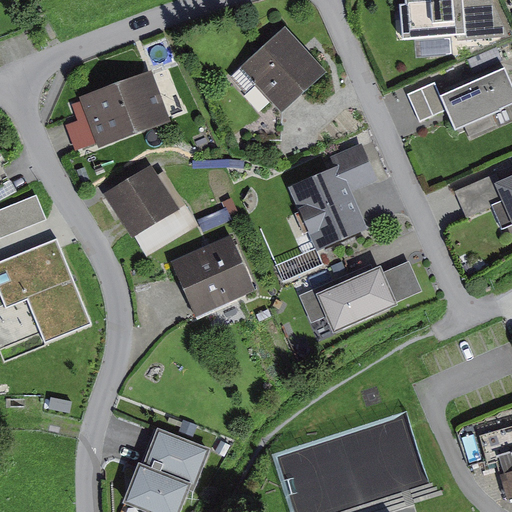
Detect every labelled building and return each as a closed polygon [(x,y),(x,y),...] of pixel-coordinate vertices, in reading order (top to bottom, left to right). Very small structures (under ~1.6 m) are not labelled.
[(466,0),(402,0),(406,39),(469,33),(466,0)] [(330,70),(289,28),(246,69),(287,111),(330,70)] [(474,61),(483,81),(511,69),(502,50),(474,61)] [(483,81),(447,97),(451,107),(461,128),(511,105),(511,71),(511,69),(483,81)] [(174,117),(153,71),(91,99),(113,145),(174,117)] [(426,119),(451,107),(447,97),(441,84),(415,96),(426,119)] [(340,170),(350,193),(382,179),(366,144),(331,160),(336,171),(340,170)] [(196,227),(156,167),(114,194),(154,254),(196,227)] [(350,193),(340,170),(336,171),(295,190),(323,250),(368,230),(350,193)] [(495,175),(454,193),(465,218),(490,208),(500,232),(511,226),(511,176),(498,183),(495,175)] [(45,219),(36,197),(0,211),(0,237),(0,238),(45,219)] [(306,216),(292,220),(301,248),(314,243),(306,216)] [(261,287),(236,236),(179,264),(203,315),(261,287)] [(56,242),(0,264),(0,286),(8,306),(27,298),(45,341),(89,323),(56,242)] [(414,264),(386,276),(398,302),(426,291),(414,264)] [(386,276),(383,269),(329,294),(323,296),(332,316),(339,332),(399,305),(398,302),(386,276)] [(317,322),(332,316),(323,296),(329,294),(326,287),(306,296),(317,322)] [(214,451),(163,431),(149,467),(142,464),(127,504),(148,511),(183,511),(192,489),(198,492),(214,451)]
